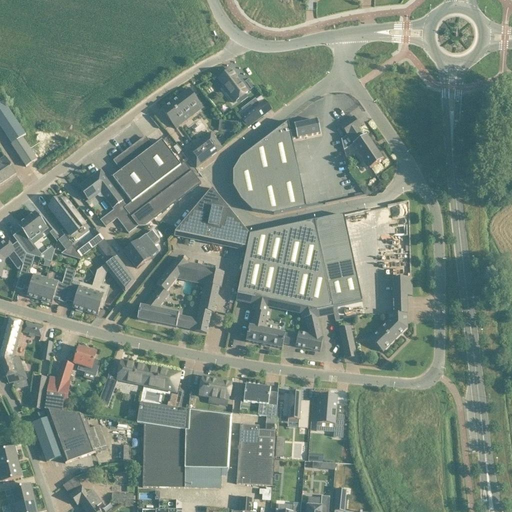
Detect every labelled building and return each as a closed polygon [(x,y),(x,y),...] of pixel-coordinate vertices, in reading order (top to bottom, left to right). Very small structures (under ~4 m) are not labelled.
[(231,70),(219,79),(224,86),(222,88),(229,97),(232,94),(237,100),(236,101),(250,91),(243,82),(241,83),(231,70)] [(189,89),(161,110),(172,125),(189,112),(192,117),(203,108),(189,89)] [(26,167),(34,162),(37,160),(22,138),(26,135),(3,102),(0,104),(0,126),(12,144),(11,145),(26,167)] [(243,111),(238,115),(247,128),(262,117),(250,102),(241,109),(243,111)] [(383,160),(366,136),(364,137),(358,129),(361,127),(354,117),(341,126),(347,136),(341,140),(344,151),(344,150),(353,145),(365,162),(364,163),(367,168),(369,167),(370,169),(383,160)] [(274,215),(306,208),(292,140),(297,139),(320,134),(318,121),(294,126),(289,127),(288,123),(241,158),(233,172),(233,187),(241,201),(252,212),(274,215)] [(185,153),(196,168),(222,148),(211,133),(185,153)] [(153,148),(146,138),(130,150),(156,185),(175,171),(181,166),(162,141),(153,148)] [(132,204),(156,185),(130,150),(114,162),(122,171),(112,178),(131,203),(132,204)] [(0,160),(0,184),(16,174),(5,157),(0,160)] [(133,220),(124,228),(129,234),(138,227),(145,227),(151,223),(160,215),(197,187),(201,184),(185,163),(181,166),(175,171),(156,185),(132,204),(131,203),(127,207),(124,209),(127,212),(133,220)] [(92,179),(80,188),(89,201),(97,195),(98,196),(98,197),(99,197),(100,198),(101,198),(102,199),(103,199),(104,199),(105,199),(106,198),(109,202),(109,203),(113,208),(115,210),(109,215),(108,215),(108,216),(101,221),(101,220),(100,221),(106,228),(117,219),(127,212),(124,209),(127,207),(123,201),(102,174),(101,173),(101,172),(100,172),(95,176),(94,177),(92,179)] [(250,235),(212,189),(175,233),(247,248),(250,235)] [(64,201),(61,198),(49,208),(71,235),(85,225),(66,200),(64,201)] [(21,231),(13,237),(17,243),(26,255),(40,259),(42,255),(41,255),(34,246),(30,240),(39,232),(41,235),(42,235),(48,230),(35,212),(18,226),(21,231)] [(246,342),(282,349),(286,334),(264,329),(270,302),(300,309),(303,320),(305,319),(309,336),(298,333),(296,347),(320,352),(323,338),(322,338),(316,312),(333,309),(328,287),(314,222),(250,236),(237,296),(255,299),(252,311),(255,312),(252,327),(249,326),(246,342)] [(147,236),(146,235),(124,252),(137,269),(159,252),(154,245),(159,241),(152,231),(147,236)] [(34,240),(36,246),(44,242),(42,236),(34,240)] [(0,243),(0,278),(1,278),(1,277),(0,277),(0,276),(1,270),(3,270),(5,260),(14,253),(23,265),(25,258),(26,255),(17,243),(12,247),(6,239),(0,243)] [(89,244),(77,253),(81,258),(93,249),(89,244)] [(112,250),(105,255),(110,261),(117,256),(112,250)] [(92,287),(85,312),(98,316),(100,309),(103,310),(108,294),(98,291),(100,285),(103,286),(103,285),(106,274),(109,272),(125,294),(126,294),(136,281),(130,274),(117,256),(110,261),(97,272),(92,287)] [(23,265),(16,289),(23,291),(24,287),(30,289),(27,297),(40,301),(46,279),(29,274),(30,270),(31,270),(34,260),(25,258),(23,265)] [(140,306),(137,320),(177,328),(177,326),(179,316),(179,314),(158,310),(170,295),(167,293),(178,279),(188,266),(178,258),(168,271),(157,286),(160,288),(144,307),(140,306)] [(219,288),(221,288),(224,274),(208,270),(195,332),(207,334),(211,313),(214,314),(219,288)] [(406,297),(407,297),(412,296),(412,278),(394,279),(394,297),(395,297),(406,296),(406,297)] [(46,279),(40,301),(42,301),(42,303),(48,305),(48,303),(52,304),(54,298),(59,299),(59,301),(66,304),(67,302),(73,281),(72,281),(64,279),(62,284),(46,279)] [(328,287),(333,309),(362,302),(358,280),(328,287)] [(73,281),(67,302),(74,304),(73,309),(76,310),(76,311),(82,313),(83,312),(85,312),(92,287),(73,281)] [(407,315),(407,313),(407,314),(396,314),(395,314),(389,315),(389,321),(370,340),(383,353),(407,328),(407,315)] [(7,319),(0,345),(0,352),(14,356),(23,323),(7,319)] [(34,336),(41,337),(43,328),(25,323),(23,332),(29,334),(29,336),(34,337),(34,336)] [(343,346),(354,344),(350,327),(339,330),(343,346)] [(45,342),(44,352),(50,353),(52,343),(45,342)] [(94,360),(96,354),(79,348),(74,364),(80,366),(78,371),(96,376),(100,362),(94,360)] [(19,357),(14,358),(14,356),(0,352),(0,367),(4,378),(6,377),(9,384),(27,379),(19,357)] [(117,380),(144,385),(148,368),(121,362),(117,380)] [(48,413),(62,414),(63,407),(67,408),(71,382),(69,381),(74,366),(73,366),(62,363),(57,379),(49,378),(45,411),(45,412),(48,413)] [(176,392),(178,384),(175,383),(177,374),(148,368),(144,385),(176,392)] [(33,394),(31,409),(43,410),(42,411),(43,411),(43,410),(45,396),(47,378),(36,377),(35,384),(36,384),(34,394),(33,394)] [(199,395),(210,397),(218,399),(217,405),(227,407),(232,384),(203,378),(199,395)] [(270,393),(271,388),(246,385),(244,402),(268,405),(266,417),(266,425),(275,425),(276,425),(278,394),(270,393)] [(105,387),(99,401),(99,402),(108,405),(114,391),(105,387)] [(284,395),(283,417),(288,417),(288,420),(299,421),(298,429),(308,429),(310,402),(301,402),(301,393),(290,392),(289,395),(284,395)] [(319,395),(317,423),(334,424),(334,433),(333,438),(343,439),(345,415),(336,415),(336,405),(337,397),(319,395)] [(140,404),(137,424),(144,425),(186,431),(187,431),(189,413),(189,411),(188,411),(186,411),(175,409),(167,408),(140,404)] [(62,414),(48,413),(65,456),(68,465),(94,455),(79,416),(62,414)] [(186,431),(185,488),(221,489),(222,470),(228,470),(230,437),(232,416),(189,413),(187,431),(186,431)] [(47,462),(56,459),(63,457),(49,419),(33,424),(47,462)] [(259,426),(240,425),(237,484),(255,485),(255,489),(271,491),(275,425),(266,425),(265,431),(259,430),(259,426)] [(185,489),(185,488),(186,431),(144,426),(143,488),(185,489)] [(0,467),(17,463),(14,448),(0,451),(0,467)] [(0,472),(1,476),(0,476),(0,482),(2,482),(3,483),(21,478),(17,463),(0,467),(0,472)] [(337,466),(336,484),(354,486),(355,473),(349,473),(349,467),(337,466)] [(11,490),(5,492),(6,498),(13,496),(15,504),(9,506),(9,507),(34,500),(30,486),(11,490)] [(77,506),(80,503),(86,511),(100,511),(96,507),(102,503),(93,491),(88,495),(82,487),(70,496),(77,506)] [(336,493),(334,511),(343,511),(344,511),(346,511),(347,500),(345,500),(346,490),(336,489),(336,493)] [(134,507),(134,497),(134,495),(118,494),(118,506),(134,507)] [(251,511),(252,499),(246,499),(246,497),(241,496),(239,511),(251,511)] [(308,506),(307,511),(328,511),(330,497),(322,497),(321,499),(321,507),(308,506)] [(36,511),(34,500),(9,507),(10,511),(36,511)]
